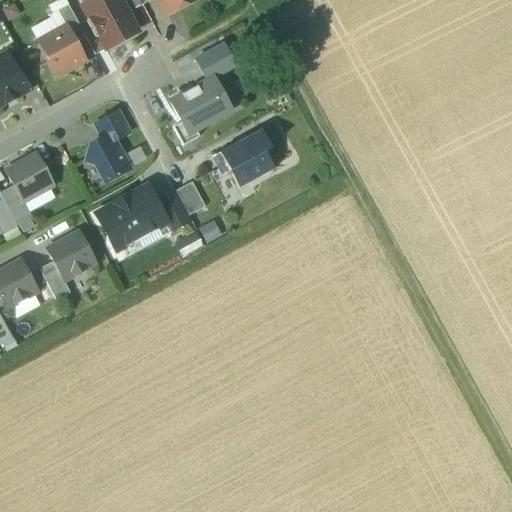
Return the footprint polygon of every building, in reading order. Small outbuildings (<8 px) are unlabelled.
[(127,15),(118,0),(97,0),(82,8),(90,22),(88,23),(96,38),(98,37),(105,51),(137,33),(127,15)] [(138,0),(118,0),(127,15),(142,7),(138,0)] [(197,0),(157,0),(167,17),(197,0)] [(85,39),(68,7),(57,13),(66,29),(74,44),(85,39)] [(74,44),(66,29),(39,44),(56,77),(84,62),(74,44)] [(0,66),(0,107),(26,93),(9,62),(0,66)] [(213,80),(169,103),(181,125),(187,137),(195,133),(231,113),(213,80)] [(117,114),(94,127),(102,141),(110,137),(114,143),(128,135),(117,114)] [(181,125),(172,129),(182,148),(199,139),(195,133),(187,137),(181,125)] [(261,132),(211,159),(221,177),(229,173),(238,190),(273,171),(264,154),(270,151),(261,132)] [(114,143),(110,137),(102,141),(90,148),(85,163),(95,166),(105,184),(129,171),(114,143)] [(36,157),(5,173),(13,187),(22,204),(23,203),(52,187),(36,157)] [(204,209),(191,184),(174,193),(187,218),(204,209)] [(22,204),(13,187),(0,194),(0,197),(14,222),(16,227),(31,219),(23,203),(22,204)] [(147,189),(95,217),(115,252),(165,225),(166,224),(154,201),(147,189)] [(174,193),(173,192),(154,201),(166,224),(165,225),(170,234),(190,223),(187,218),(174,193)] [(0,229),(14,222),(0,197),(0,229)] [(78,234),(46,252),(52,264),(63,283),(95,265),(78,234)] [(37,294),(20,263),(0,273),(0,301),(5,311),(37,294)] [(63,283),(52,264),(38,271),(55,303),(69,295),(63,283)]
